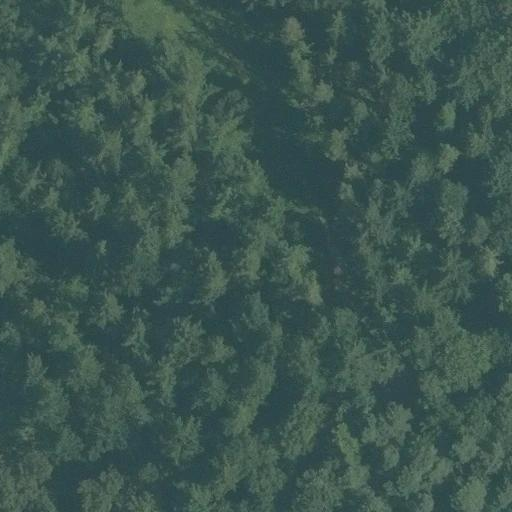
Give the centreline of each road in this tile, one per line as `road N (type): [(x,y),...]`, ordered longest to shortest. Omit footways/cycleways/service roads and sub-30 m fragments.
road 1 (track): [(177,0),(205,28),(318,221),(396,385),(473,443),(511,449)]
road 2 (track): [(145,483),(511,340)]
road 3 (track): [(0,189),(145,483)]
